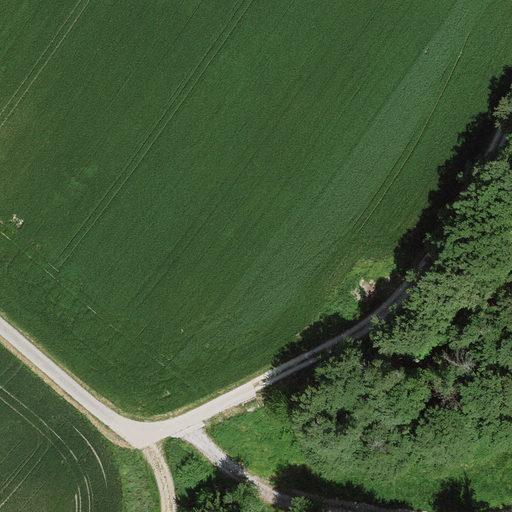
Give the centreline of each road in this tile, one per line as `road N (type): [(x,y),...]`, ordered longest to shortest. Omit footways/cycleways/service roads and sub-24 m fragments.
road 1 (track): [(0,323),(127,429),(179,423),(349,339),(392,308),(511,118)]
road 2 (track): [(179,423),(273,495),(366,511)]
